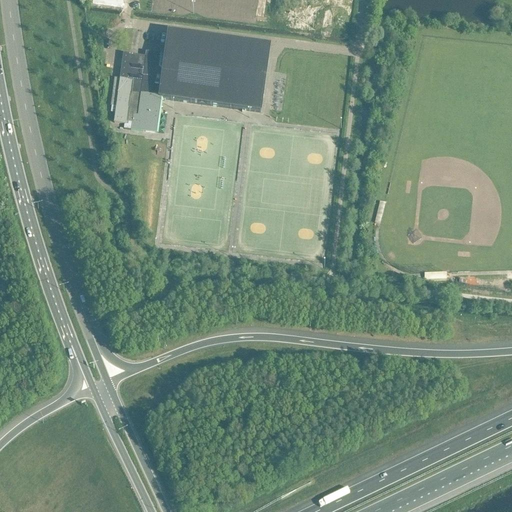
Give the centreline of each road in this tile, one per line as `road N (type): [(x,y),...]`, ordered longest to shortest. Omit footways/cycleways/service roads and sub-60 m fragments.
road 1 (motorway): [(511,352),(433,354),(240,338),(189,348),(107,383)]
road 2 (primary): [(107,383),(49,207),(3,0)]
road 3 (primary): [(0,96),(46,278),(93,389)]
road 4 (motorway): [(511,418),(316,511)]
road 5 (motorway): [(377,511),(511,447)]
road 6 (primary): [(166,511),(107,383)]
road 7 (primary): [(93,389),(150,511)]
